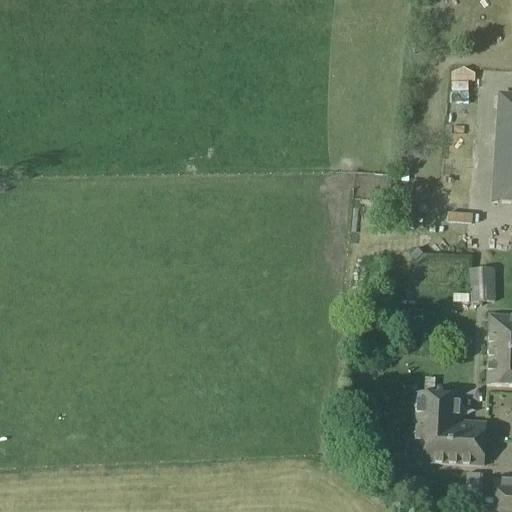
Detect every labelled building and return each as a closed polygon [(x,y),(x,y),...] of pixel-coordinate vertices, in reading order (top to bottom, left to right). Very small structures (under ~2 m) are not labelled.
[(493,205),(511,206),(511,111),(499,111),(493,205)] [(404,203),(400,229),(413,231),(417,205),(404,203)] [(469,270),(470,304),(494,303),(493,270),(469,270)] [(511,319),(489,319),(487,388),(511,388),(511,319)] [(417,395),(413,465),(482,468),(484,426),(457,425),(459,397),(417,395)] [(491,511),(511,511),(511,483),(493,482),(491,511)]
